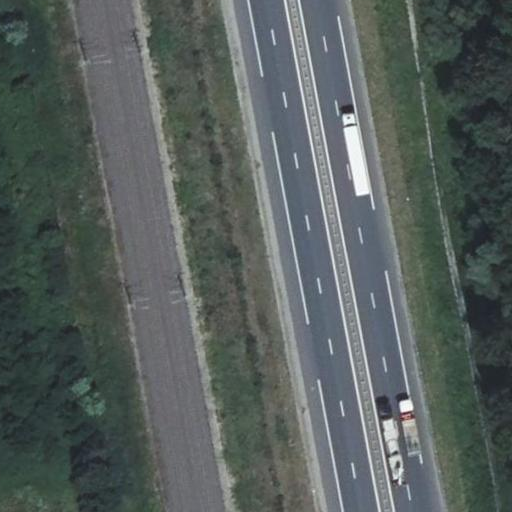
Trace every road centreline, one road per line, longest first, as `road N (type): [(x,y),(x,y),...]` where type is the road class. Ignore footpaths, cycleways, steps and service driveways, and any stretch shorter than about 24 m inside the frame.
road 1 (motorway): [(413,511),(318,0)]
road 2 (motorway): [(265,0),(359,511)]
